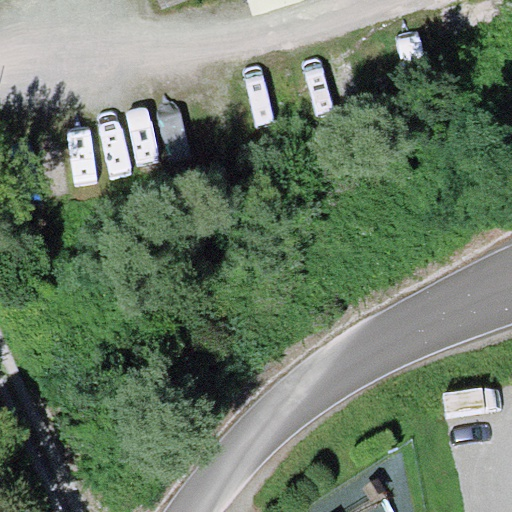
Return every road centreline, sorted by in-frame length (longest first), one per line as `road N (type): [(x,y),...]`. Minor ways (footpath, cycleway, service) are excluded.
road 1 (track): [(0,66),(89,48),(172,43),(324,0)]
road 2 (track): [(0,360),(72,511)]
